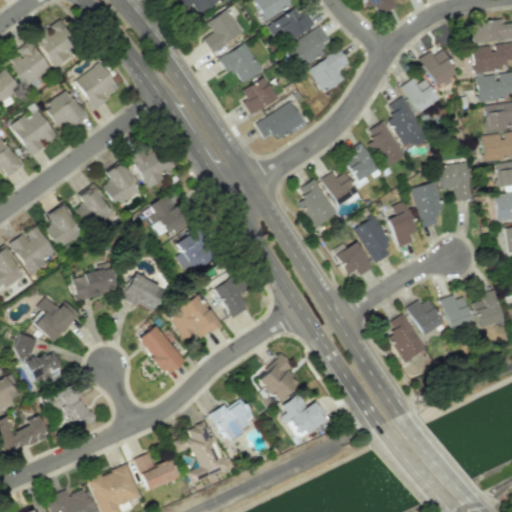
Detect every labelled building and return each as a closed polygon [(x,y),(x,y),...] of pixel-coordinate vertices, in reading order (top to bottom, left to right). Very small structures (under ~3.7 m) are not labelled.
[(196,13),(215,0),(170,0),(169,1),(176,12),(190,4),(196,13)] [(252,0),(261,19),(290,5),(287,0),(252,0)] [(393,7),(389,0),(361,0),(365,8),(374,4),(378,14),(393,7)] [(239,32),(230,17),(235,13),(230,5),(203,22),(210,32),(200,39),(208,52),(239,32)] [(296,15),(293,8),(263,23),(268,35),(279,29),(284,39),(311,25),(304,11),(296,15)] [(500,23),(499,19),(469,21),(471,42),(511,39),(509,22),(500,23)] [(49,67),(74,52),(55,20),(43,27),(44,29),(32,36),(49,67)] [(296,69),(321,53),(318,47),(327,41),(317,25),(282,47),(296,69)] [(31,88),(38,84),(34,78),(46,69),(28,42),(3,59),(21,86),(27,82),(31,88)] [(224,74),(231,70),(237,82),(258,71),(243,42),(215,56),(224,74)] [(471,72),(502,68),(501,60),(511,59),(509,43),(468,47),(471,72)] [(334,70),(345,61),(334,47),(304,71),(321,92),(340,77),(334,70)] [(452,73),(438,50),(428,56),(426,51),(414,58),(430,86),(452,73)] [(114,88),(97,62),(71,79),(91,108),(104,99),(102,96),(114,88)] [(0,68),(0,99),(15,89),(1,68),(0,68)] [(511,70),(472,77),(476,102),(506,97),(505,88),(511,87),(511,70)] [(273,98),(260,76),(238,89),(244,98),(239,101),(246,114),(273,98)] [(397,85),(413,112),(434,99),(422,78),(413,84),(409,78),(397,85)] [(55,126),(63,119),(68,127),(82,117),(62,89),(40,105),(55,126)] [(423,139),(401,95),(385,104),(389,113),(384,116),(400,150),(423,139)] [(511,123),(511,100),(480,105),(483,127),(511,123)] [(301,126),(289,102),(251,121),(259,138),(272,132),(275,139),(301,126)] [(41,145),(39,144),(52,134),(31,107),(6,127),(28,155),(41,145)] [(365,129),(370,137),(364,141),(381,167),(401,154),(379,120),(365,129)] [(511,147),(511,130),(497,132),(476,135),(480,159),(511,154),(511,150),(511,147)] [(16,167),(0,141),(0,172),(2,176),(16,167)] [(355,182),(375,168),(356,142),(345,150),(348,155),(340,160),(355,182)] [(161,179),(158,173),(167,169),(156,145),(129,158),(143,188),(161,179)] [(511,182),(511,160),(490,162),(492,184),(511,182)] [(101,170),(106,181),(99,184),(109,205),(134,193),(119,162),(101,170)] [(463,162),(435,164),(437,190),(446,189),(447,200),(466,199),(463,162)] [(340,171),(331,177),(328,171),(316,179),(333,204),(353,191),(340,171)] [(295,187),(302,198),(296,202),(311,226),(332,213),(310,178),(295,187)] [(417,227),(434,223),(431,213),(439,211),(431,181),(407,187),(417,227)] [(109,212),(87,184),(74,195),(79,202),(71,208),(87,229),(109,212)] [(511,192),(490,196),(494,222),(511,218),(511,192)] [(149,213),(143,217),(156,236),(180,220),(162,193),(144,205),(149,213)] [(393,247),(407,242),(404,233),(412,231),(402,200),(388,205),(391,215),(384,218),(393,247)] [(78,231),(57,204),(41,217),(46,223),(40,228),(56,249),(78,231)] [(388,252),(382,242),(386,239),(372,215),(350,228),(371,263),(388,252)] [(511,224),(501,226),(503,255),(511,253),(511,224)] [(27,273),(53,254),(31,225),(6,244),(27,273)] [(180,270),(186,265),(190,271),(210,257),(191,230),(172,244),(178,252),(171,256),(180,270)] [(357,275),(369,267),(352,241),(332,254),(344,275),(353,269),(357,275)] [(0,285),(18,277),(3,247),(0,248),(0,285)] [(74,299),(112,290),(107,267),(69,276),(74,299)] [(160,286),(128,274),(118,298),(150,311),(160,286)] [(234,288),(227,276),(209,287),(227,318),(243,308),(232,290),(234,288)] [(196,338),(215,326),(194,292),(162,312),(179,340),(192,331),(196,338)] [(468,322),(459,296),(451,299),(449,295),(436,299),(446,329),(468,322)] [(467,300),(474,327),(498,321),(491,295),(467,300)] [(62,301),(54,308),(42,296),(33,306),(38,311),(28,322),(49,342),(76,314),(62,301)] [(404,307),(416,334),(437,325),(426,297),(404,307)] [(379,323),(400,360),(421,348),(400,311),(379,323)] [(180,359),(149,325),(133,340),(164,374),(180,359)] [(33,339),(16,333),(13,344),(29,385),(54,375),(57,367),(50,350),(30,358),(28,353),(33,339)] [(274,401),(293,381),(282,371),(288,364),(277,353),(252,380),(274,401)] [(0,408),(10,404),(7,397),(11,395),(4,378),(0,379),(0,408)] [(87,421),(72,385),(49,394),(63,431),(87,421)] [(276,405),(281,413),(277,416),(285,428),(289,426),(296,437),(323,420),(311,400),(301,406),(293,394),(276,405)] [(222,442),(239,433),(235,426),(248,419),(236,397),(207,413),(222,442)] [(7,429),(3,416),(0,417),(0,453),(43,437),(36,418),(7,429)] [(221,469),(202,420),(183,428),(186,436),(168,443),(172,452),(187,446),(195,466),(183,471),(187,482),(221,469)] [(130,458),(144,490),(173,478),(165,458),(150,465),(144,452),(130,458)] [(97,511),(121,511),(129,509),(125,500),(136,495),(124,464),(85,479),(97,511)] [(92,511),(83,487),(65,494),(63,490),(43,497),(48,511),(92,511)]
